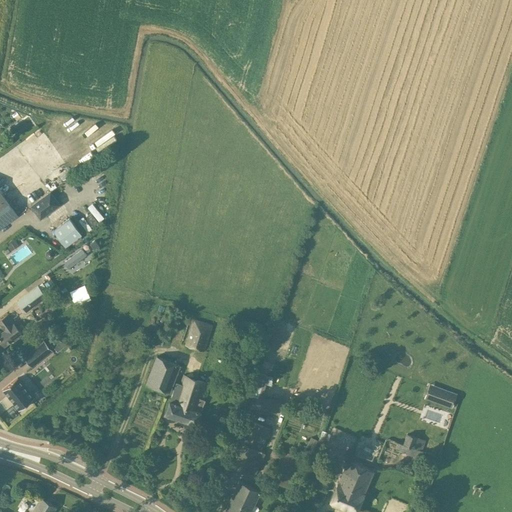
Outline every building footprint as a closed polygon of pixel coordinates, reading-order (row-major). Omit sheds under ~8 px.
[(0,228),(18,215),(0,190),(0,228)] [(51,192),(33,204),(31,206),(41,219),(60,205),(51,192)] [(82,234),(70,218),(53,230),(65,246),(82,234)] [(64,262),(68,269),(87,255),(82,249),(64,262)] [(17,301),(26,312),(46,297),(38,286),(17,301)] [(21,333),(7,315),(0,320),(0,327),(3,332),(0,334),(0,340),(4,346),(21,333)] [(185,345),(204,352),(213,325),(194,319),(185,345)] [(156,343),(162,345),(165,336),(159,334),(156,343)] [(44,341),(26,356),(24,358),(32,367),(32,366),(52,350),(52,351),(53,350),(45,341),(44,341)] [(181,365),(156,356),(146,383),(171,393),(181,365)] [(262,366),(257,381),(266,385),(272,385),(273,377),(266,375),(268,369),(262,366)] [(170,402),(166,414),(197,425),(202,412),(201,412),(205,400),(202,399),(208,383),(184,375),(180,384),(177,383),(170,402)] [(18,378),(3,390),(4,390),(19,409),(19,410),(34,398),(34,397),(34,398),(28,390),(30,389),(26,384),(24,385),(18,378)] [(430,383),(424,398),(452,408),(457,393),(430,383)] [(262,398),(258,398),(252,398),(251,399),(250,409),(261,410),(280,412),(282,400),(262,398)] [(242,443),(231,467),(248,475),(250,471),(256,473),(266,453),(260,451),(263,443),(259,441),(261,437),(266,440),(271,429),(255,422),(245,444),(242,443)] [(328,437),(329,433),(323,430),(321,435),(317,444),(313,453),(318,456),(320,452),(324,445),(325,442),(328,437)] [(403,444),(397,442),(394,450),(423,460),(426,452),(422,451),(426,440),(407,433),(403,444)] [(308,462),(303,460),(284,450),(269,480),(285,487),(286,485),(295,490),(308,462)] [(330,501),(354,511),(357,511),(366,494),(365,494),(374,471),(348,459),(330,501)] [(240,480),(224,511),(250,511),(261,490),(240,480)] [(41,498),(32,511),(53,511),(57,508),(41,498)]
